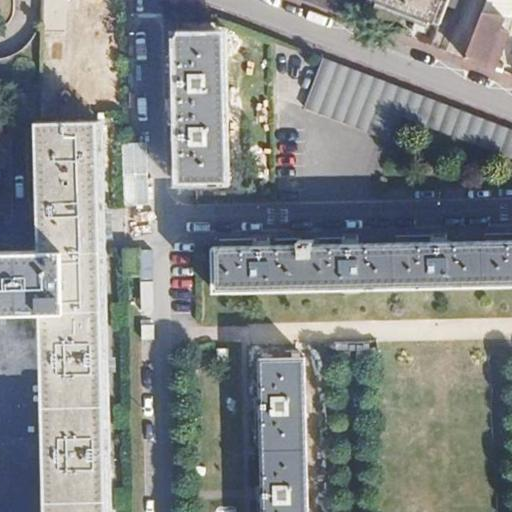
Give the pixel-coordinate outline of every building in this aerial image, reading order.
[(308,0),(319,4),(343,13),(348,0),(308,0)] [(451,0),(381,0),(442,24),(451,0)] [(511,0),(488,0),(483,13),(505,17),(509,18),(511,10),(511,0)] [(505,17),(483,13),(465,60),(494,71),(508,36),(499,32),(505,17)] [(224,36),(181,37),(184,180),(227,179),(224,36)] [(511,130),(324,60),(307,108),(397,141),(405,118),(511,157),(511,130)] [(0,251),(0,311),(43,310),(47,511),(107,511),(99,122),(40,124),(43,251),(0,251)] [(150,201),(150,171),(126,171),(126,201),(150,201)] [(298,246),(215,248),(216,291),(511,284),(511,241),(313,245),(313,241),(297,241),(298,246)] [(309,511),(307,358),(263,359),(266,511),(309,511)]
